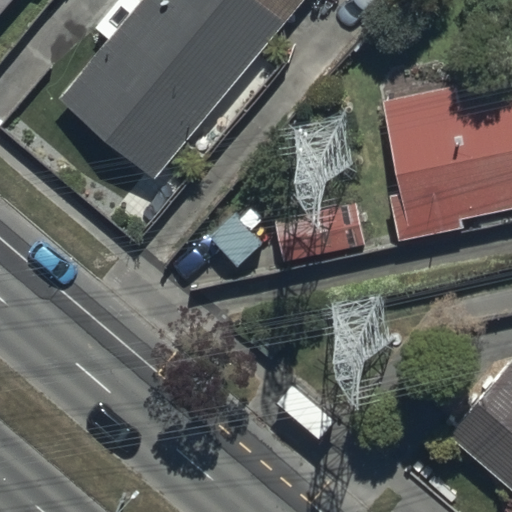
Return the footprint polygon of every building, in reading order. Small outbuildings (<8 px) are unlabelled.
[(0,0),(0,10),(8,0),(0,0)] [(157,176),(301,0),(117,0),(98,24),(108,32),(58,94),(157,176)] [(392,190),(402,237),(466,223),(464,213),(511,203),(511,86),(460,97),(457,82),(385,98),(405,188),(392,190)] [(277,213),(286,256),(367,240),(358,196),(277,213)] [(511,355),(451,426),(511,478),(511,355)]
